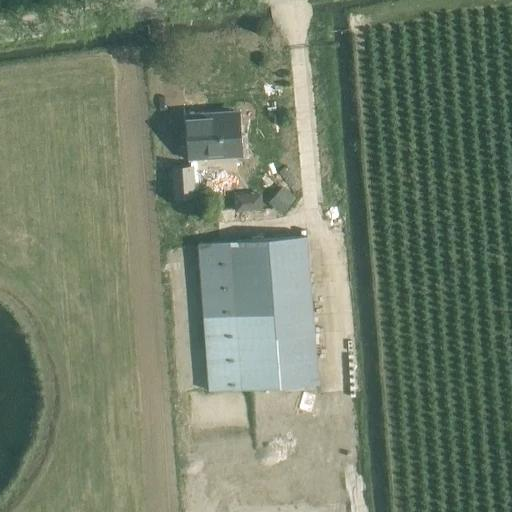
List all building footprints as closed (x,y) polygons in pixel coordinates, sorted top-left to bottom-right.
[(240,155),(237,112),(187,115),(190,158),(240,155)] [(193,165),(171,167),(173,199),(195,197),(193,165)] [(296,198),(283,186),(268,203),(281,215),(296,198)] [(261,193),(233,194),(234,211),(262,211),(261,193)] [(307,235),(197,244),(208,391),(318,383),(307,235)]
